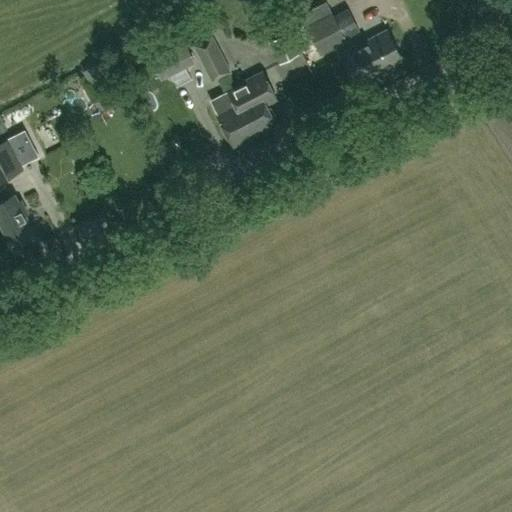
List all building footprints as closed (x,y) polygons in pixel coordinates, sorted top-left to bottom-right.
[(332,14),(306,27),(320,53),(345,40),(332,14)] [(279,62),(300,52),(290,30),(269,40),(279,62)] [(401,58),(387,30),(341,54),(355,82),(401,58)] [(194,45),(203,62),(221,53),(211,35),(194,45)] [(161,52),(151,58),(161,77),(171,72),(193,61),(183,41),(161,52)] [(203,62),(212,80),(230,71),(221,53),(203,62)] [(271,108),(267,107),(264,103),(275,98),(262,72),(228,90),(235,105),(236,105),(240,113),(243,111),(247,118),(253,115),(261,130),(274,123),(272,119),(275,115),(271,108)] [(233,144),(261,130),(253,115),(247,118),(243,111),(240,113),(236,105),(235,105),(217,114),(233,144)] [(0,179),(22,168),(7,140),(0,143),(0,179)] [(36,152),(22,157),(31,179),(44,174),(36,152)] [(27,225),(24,218),(25,217),(25,215),(28,214),(21,199),(17,201),(14,195),(0,201),(0,223),(6,236),(5,236),(15,256),(39,243),(29,224),(27,225)]
